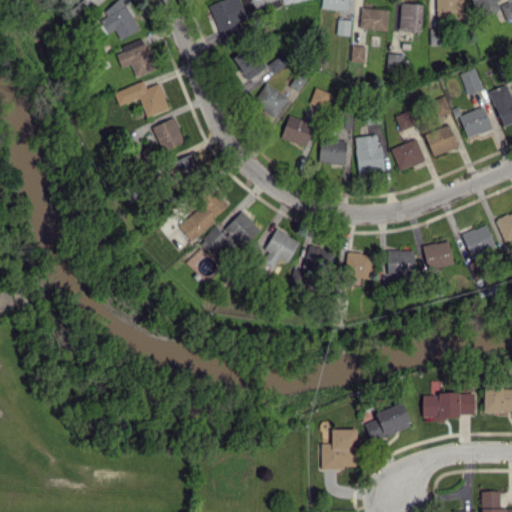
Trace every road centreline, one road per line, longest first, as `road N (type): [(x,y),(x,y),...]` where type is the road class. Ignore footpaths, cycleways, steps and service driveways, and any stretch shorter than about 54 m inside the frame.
road 1 (residential): [(511,163),(416,206),(366,214),(315,208),(272,185),(217,122),(170,0)]
road 2 (residential): [(392,498),(411,464),(511,446)]
